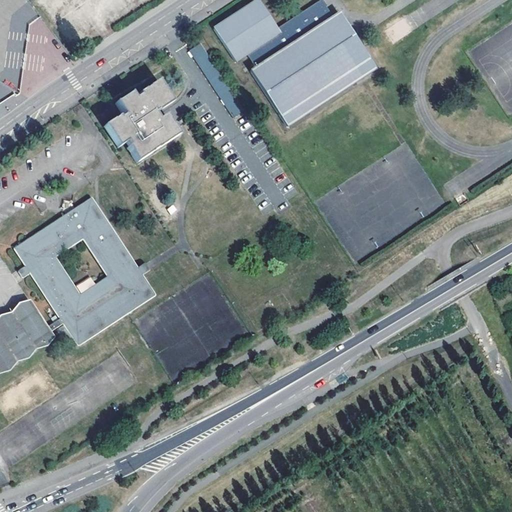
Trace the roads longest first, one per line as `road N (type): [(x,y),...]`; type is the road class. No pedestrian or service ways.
road 1 (secondary): [(256,404),(511,252)]
road 2 (secondary): [(256,404),(20,511)]
road 3 (residential): [(0,128),(188,0)]
road 4 (secondary): [(128,511),(256,404)]
